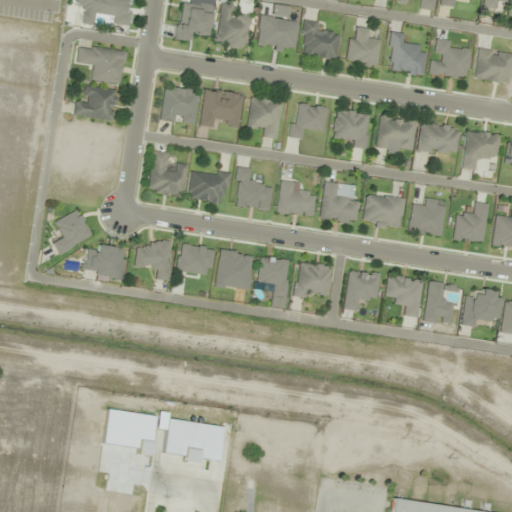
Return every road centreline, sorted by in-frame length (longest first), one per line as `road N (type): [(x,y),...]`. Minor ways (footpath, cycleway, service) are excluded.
road 1 (residential): [(121,215),(511,275)]
road 2 (residential): [(146,59),(511,111)]
road 3 (residential): [(155,0),(121,215)]
